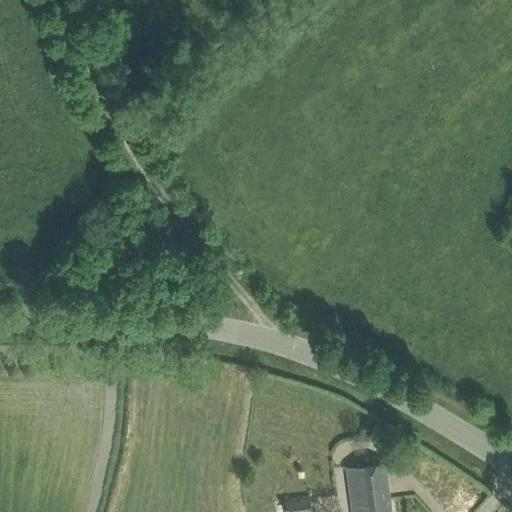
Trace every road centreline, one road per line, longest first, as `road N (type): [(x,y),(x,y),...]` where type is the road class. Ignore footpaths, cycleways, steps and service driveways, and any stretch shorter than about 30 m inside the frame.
road 1 (unclassified): [(0,311),(222,316),(255,325),(300,338),(511,453)]
road 2 (track): [(56,0),(143,198),(255,325)]
